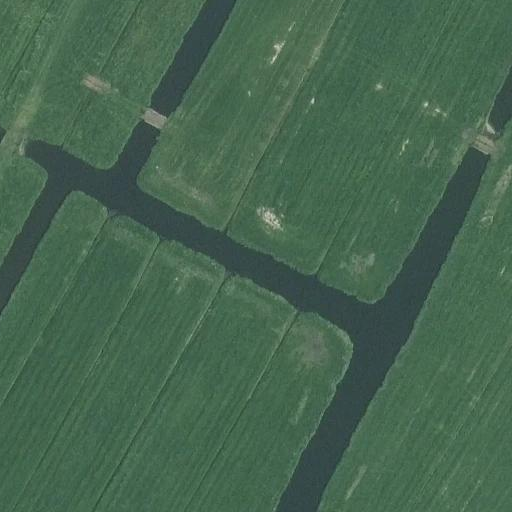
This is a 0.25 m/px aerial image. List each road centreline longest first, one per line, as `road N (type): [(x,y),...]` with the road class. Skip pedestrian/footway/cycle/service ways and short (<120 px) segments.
road 1 (track): [(174,132),(236,77),(290,55),(471,133)]
road 2 (track): [(174,132),(58,72),(98,0)]
